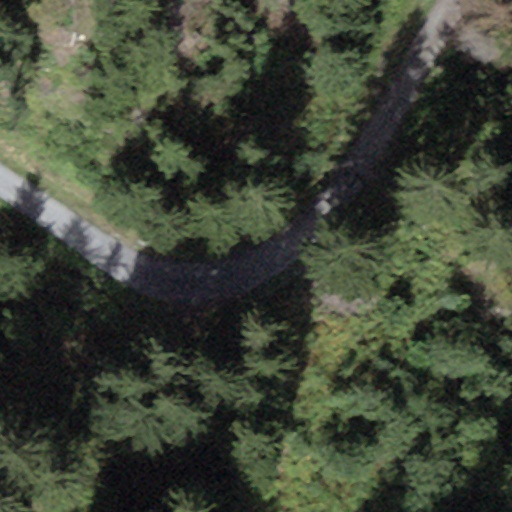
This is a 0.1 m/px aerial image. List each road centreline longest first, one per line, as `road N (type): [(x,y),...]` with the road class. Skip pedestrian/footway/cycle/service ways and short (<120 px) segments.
road 1 (track): [(464,0),(362,170),(293,252),(237,281),(186,285)]
road 2 (track): [(0,186),(128,269),(186,285)]
